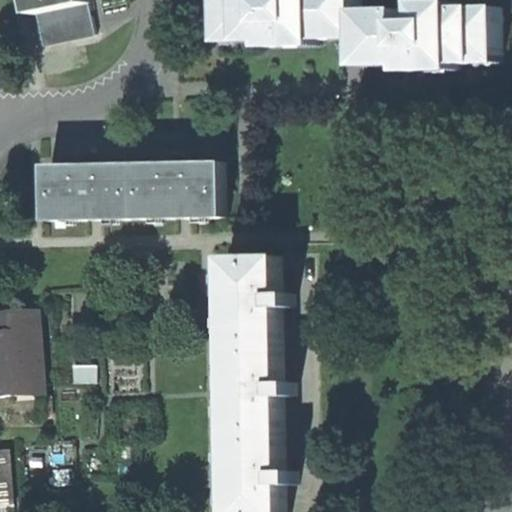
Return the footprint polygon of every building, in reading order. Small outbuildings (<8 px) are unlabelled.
[(36,0),(38,9),(76,0),(36,0)] [(92,0),(76,0),(38,9),(45,40),(99,28),(92,0)] [(367,5),(367,0),(224,0),(226,37),(268,35),(268,43),(326,40),(325,32),(368,30),(367,5)] [(511,54),(511,48),(510,2),(464,4),(464,0),(411,0),(412,3),(367,5),(368,30),(370,61),(412,59),(412,67),(470,65),(470,56),(511,54)] [(10,63),(0,63),(0,81),(11,81),(10,63)] [(228,155),(52,161),(53,216),(230,210),(228,155)] [(284,251),(231,252),(236,511),(291,511),(291,479),(302,479),(301,465),(289,466),(288,390),(301,390),(301,375),(288,375),(287,303),(300,303),(299,287),(284,287),(284,251)] [(4,336),(0,336),(0,393),(19,393),(18,379),(43,378),(39,313),(13,314),(13,326),(4,326),(4,336)] [(12,450),(0,450),(0,502),(16,501),(12,450)] [(16,511),(16,501),(0,502),(0,511),(16,511)]
